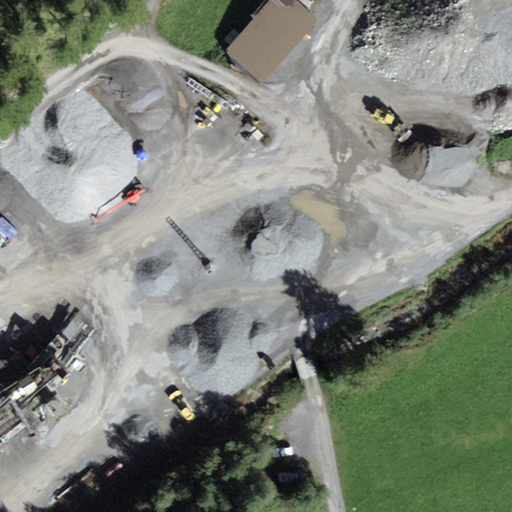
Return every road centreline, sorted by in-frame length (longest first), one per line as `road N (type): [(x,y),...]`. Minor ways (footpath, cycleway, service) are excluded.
road 1 (track): [(338,511),(303,340),(450,244),(346,173),(300,110),(323,46),(352,0)]
road 2 (track): [(300,110),(131,49),(83,57),(0,117)]
